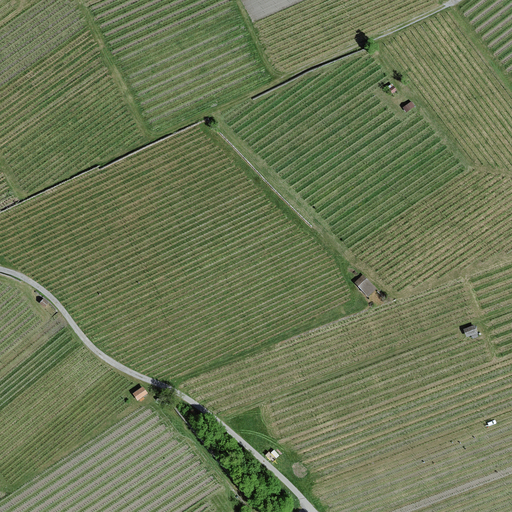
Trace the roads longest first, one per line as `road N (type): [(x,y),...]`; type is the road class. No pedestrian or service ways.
road 1 (track): [(0,208),(457,0)]
road 2 (track): [(0,269),(41,289),(114,364),(194,403),(232,432),(312,511)]
road 3 (track): [(208,112),(353,264)]
